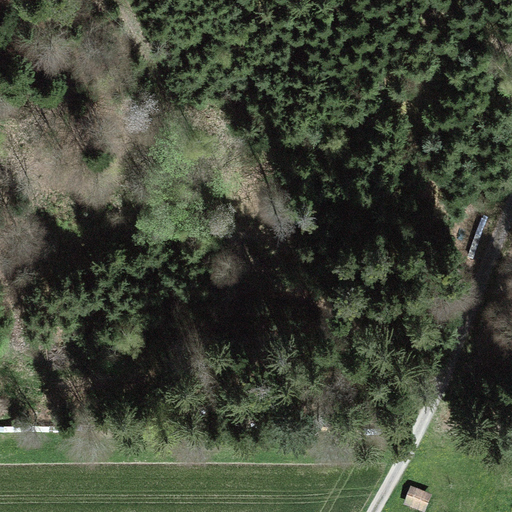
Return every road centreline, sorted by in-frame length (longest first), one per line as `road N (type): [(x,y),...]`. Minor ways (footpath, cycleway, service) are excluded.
road 1 (track): [(432,398),(333,335),(203,230),(126,13),(113,0)]
road 2 (track): [(376,511),(511,216)]
